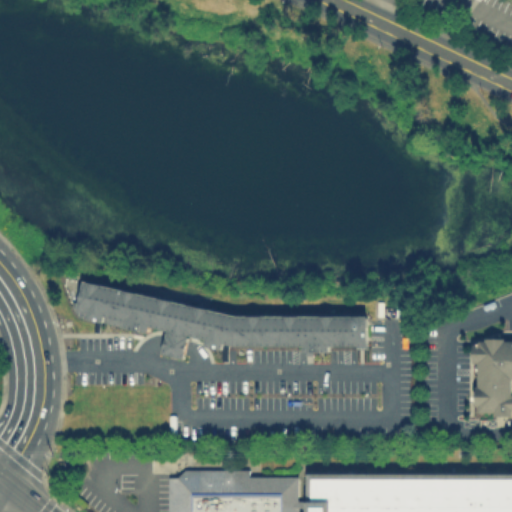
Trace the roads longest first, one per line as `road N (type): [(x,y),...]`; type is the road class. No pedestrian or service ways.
road 1 (tertiary): [(511,85),(331,0)]
road 2 (tertiary): [(0,271),(25,313),(37,360),(35,409),(14,454)]
